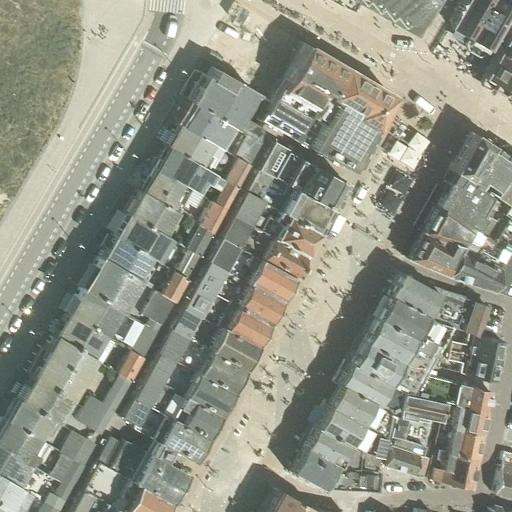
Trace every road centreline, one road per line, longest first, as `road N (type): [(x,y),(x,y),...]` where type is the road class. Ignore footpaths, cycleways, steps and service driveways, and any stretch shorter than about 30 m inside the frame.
road 1 (tertiary): [(0,312),(154,49),(168,0)]
road 2 (residential): [(333,232),(503,305),(511,326)]
road 3 (residential): [(511,334),(477,496)]
road 4 (residential): [(477,496),(354,501)]
